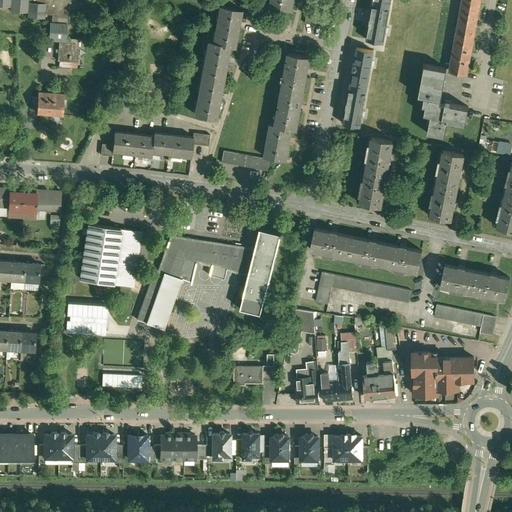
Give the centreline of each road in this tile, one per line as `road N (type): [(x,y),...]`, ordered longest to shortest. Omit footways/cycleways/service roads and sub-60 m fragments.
road 1 (residential): [(0,413),(403,415)]
road 2 (residential): [(310,205),(167,180),(0,167)]
road 3 (residential): [(310,205),(347,0)]
road 4 (residential): [(511,250),(310,205)]
